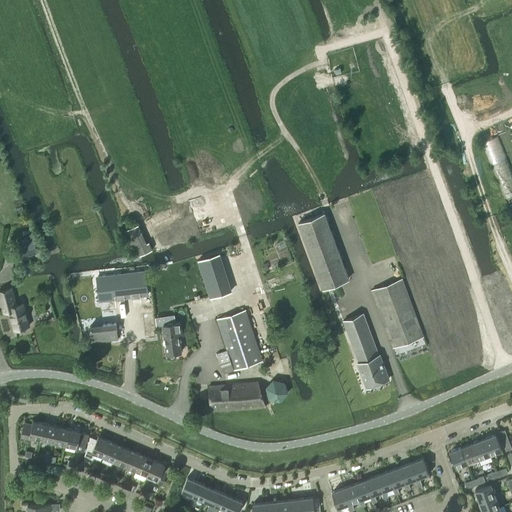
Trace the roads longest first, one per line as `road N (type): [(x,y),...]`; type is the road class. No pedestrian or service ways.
road 1 (residential): [(432,435),(316,473),(250,483),(72,411),(13,412),(14,470),(58,487)]
road 2 (tertiary): [(511,366),(378,423),(266,447),(218,436),(83,380),(1,378)]
road 3 (track): [(394,272),(361,285),(332,207),(295,221),(366,389),(395,378)]
road 4 (track): [(0,96),(86,114),(125,200)]
road 5 (track): [(45,0),(86,114)]
